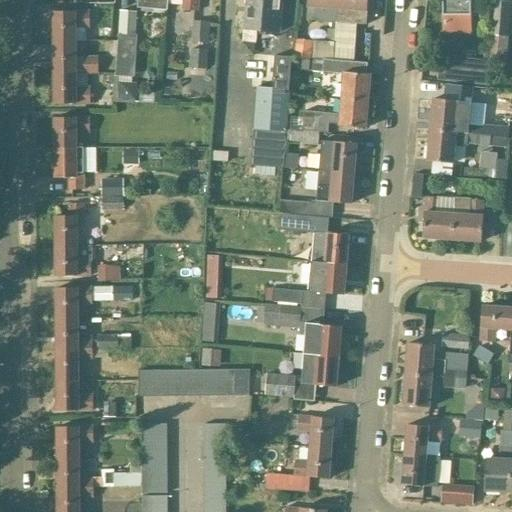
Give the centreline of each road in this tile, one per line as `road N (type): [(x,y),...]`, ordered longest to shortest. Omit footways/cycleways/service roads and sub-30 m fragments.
road 1 (residential): [(7,511),(3,0)]
road 2 (residential): [(382,269),(403,0)]
road 3 (residential): [(363,509),(382,269)]
road 4 (residential): [(511,275),(382,269)]
